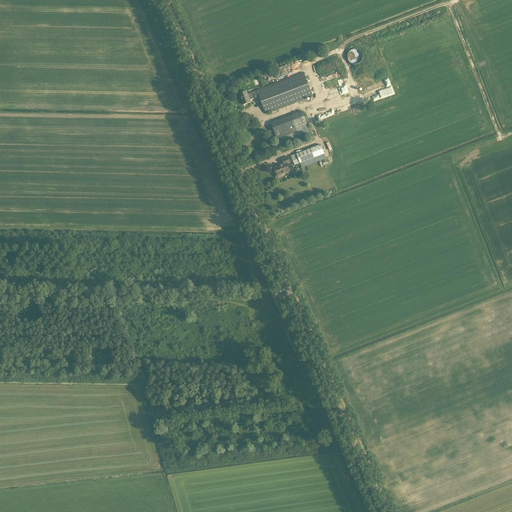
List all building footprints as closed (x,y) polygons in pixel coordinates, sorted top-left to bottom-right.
[(352,65),(363,58),(356,48),(345,55),(352,65)] [(250,102),(250,100),(259,96),(265,114),(312,96),(303,73),(257,90),(257,91),(247,94),(246,91),(239,94),(243,105),(250,102)] [(335,86),(324,89),(325,95),(337,93),(335,86)] [(336,128),(346,124),(343,119),(333,123),(336,128)] [(279,121),(270,124),(279,146),(311,134),(308,128),(285,136),(279,121)] [(300,163),(324,154),(321,145),(297,154),(300,163)] [(283,163),(274,167),(275,169),(274,170),(275,173),(276,173),(277,175),(290,170),(287,163),(290,162),(288,156),(281,159),(283,163)]
